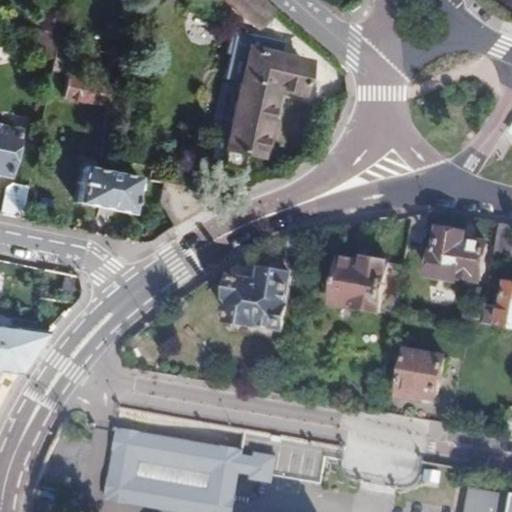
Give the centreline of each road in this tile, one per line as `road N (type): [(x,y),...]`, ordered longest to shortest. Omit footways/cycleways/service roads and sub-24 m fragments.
road 1 (residential): [(511,462),(55,379)]
road 2 (secondary): [(128,296),(223,232),(320,197)]
road 3 (residential): [(0,233),(83,249),(128,296)]
road 4 (secondary): [(0,511),(12,459),(55,379)]
road 5 (secondary): [(320,197),(457,182)]
